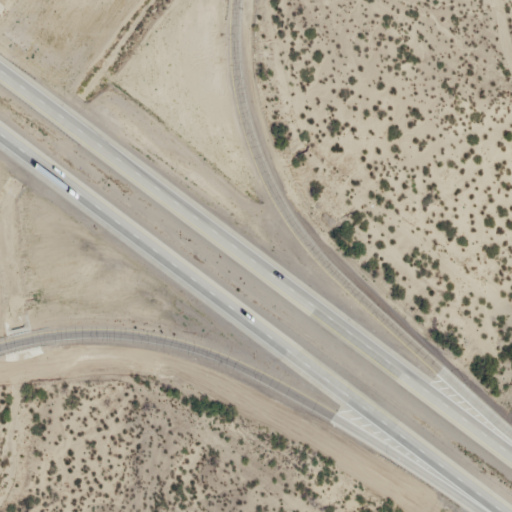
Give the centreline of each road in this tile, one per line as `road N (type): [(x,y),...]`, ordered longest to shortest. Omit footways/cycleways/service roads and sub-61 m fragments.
road 1 (motorway): [(511,459),(0,75)]
road 2 (motorway): [(0,135),(499,511)]
road 3 (motorway): [(511,439),(331,276),(280,214),(239,111),(233,0)]
road 4 (motorway): [(0,348),(106,335),(214,357),(381,448),(475,511)]
